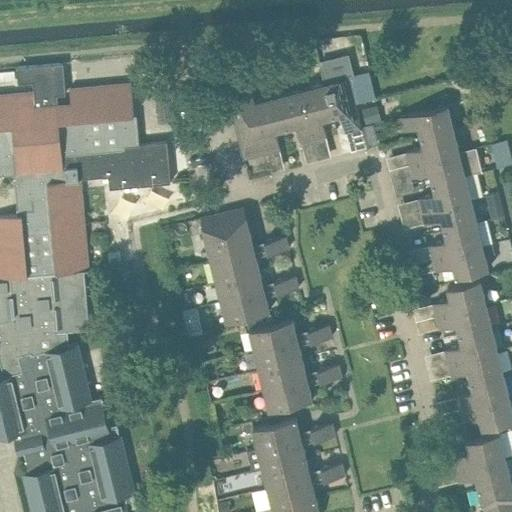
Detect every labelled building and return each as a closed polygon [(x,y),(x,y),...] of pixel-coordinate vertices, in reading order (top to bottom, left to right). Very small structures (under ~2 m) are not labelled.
[(299,45),(292,47),(294,60),(302,59),(299,45)] [(0,277),(84,270),(89,269),(80,178),(109,175),(110,188),(171,182),(167,141),(122,145),(119,116),(134,115),(131,82),(70,88),(72,111),(59,113),(57,94),(65,93),(62,61),(17,65),(18,82),(33,81),(34,91),(0,93),(0,171),(32,169),(36,212),(0,215),(0,277)] [(14,70),(0,71),(0,81),(15,80),(14,70)] [(324,83),(333,116),(357,110),(348,77),(324,83)] [(230,102),(254,96),(251,82),(226,88),(230,102)] [(324,83),(301,89),(314,138),(327,135),(322,118),(333,116),(324,83)] [(301,89),(278,95),(286,127),(296,125),(301,142),(314,138),(301,89)] [(255,100),(258,110),(261,124),(265,138),(268,152),(281,149),(276,130),(286,127),(278,95),(255,100)] [(258,110),(255,100),(254,96),(230,102),(233,116),(258,110)] [(377,104),(361,108),(366,125),(374,123),(381,121),(377,104)] [(421,136),(454,128),(448,104),(398,116),(402,130),(418,126),(421,136)] [(261,124),(258,110),(233,116),(237,130),(261,124)] [(381,121),(374,123),(376,131),(387,128),(385,119),(381,121)] [(265,138),(261,124),(237,130),(240,144),(265,138)] [(410,164),(459,151),(454,128),(421,136),(424,146),(407,150),(410,164)] [(268,152),(265,138),(240,144),(244,158),(268,152)] [(496,139),(498,162),(511,161),(510,138),(496,139)] [(433,183),(465,175),(459,151),(410,164),(413,177),(430,172),(433,183)] [(422,210),(471,198),(465,175),(433,183),(435,193),(418,197),(422,210)] [(502,179),(508,203),(511,201),(511,181),(511,177),(502,179)] [(422,210),(401,215),(404,227),(425,222),(425,223),(442,219),(444,229),(477,221),(471,198),(422,210)] [(230,210),(236,234),(250,230),(244,206),(230,210)] [(215,213),(221,238),(236,234),(230,210),(215,213)] [(207,241),(221,238),(215,213),(200,217),(207,241)] [(433,257),(483,244),(493,242),(487,218),(477,221),(444,229),(447,239),(430,243),(433,257)] [(221,238),(207,241),(211,260),(255,250),(250,230),(236,234),(221,238)] [(275,238),(278,250),(289,248),(286,235),(275,238)] [(278,250),(275,238),(265,240),(268,253),(278,250)] [(489,268),(483,244),(433,257),(436,269),(437,270),(453,265),(456,276),(489,268)] [(216,280),(260,269),(255,250),(211,260),(216,280)] [(120,251),(108,252),(109,263),(121,262),(120,251)] [(433,257),(413,262),(416,274),(436,269),(433,257)] [(221,300),(264,289),(260,269),(216,280),(221,300)] [(90,328),(84,270),(0,277),(0,358),(4,375),(0,375),(0,436),(19,432),(29,471),(22,472),(32,511),(140,511),(139,508),(138,509),(133,492),(135,491),(121,434),(119,434),(117,423),(110,425),(102,396),(92,398),(78,342),(68,345),(67,330),(90,328)] [(285,277),(288,290),(299,287),(296,275),(285,277)] [(288,290),(285,277),(274,280),(278,293),(288,290)] [(437,315),(486,303),(480,279),(448,287),(450,298),(433,302),(437,315)] [(264,289),(221,300),(226,321),(270,310),(264,289)] [(492,326),(486,303),(437,315),(440,328),(457,324),(459,334),(492,326)] [(247,329),(253,349),(298,338),(293,317),(247,329)] [(200,318),(185,321),(188,335),(203,331),(200,318)] [(318,326),(321,339),(332,336),(329,324),(318,326)] [(321,339),(318,326),(308,329),(311,342),(321,339)] [(445,348),(448,362),(497,349),(492,326),(459,334),(462,344),(445,348)] [(303,358),(298,338),(253,349),(258,369),(303,358)] [(503,372),(497,349),(448,362),(451,375),(468,370),(471,381),(503,372)] [(258,369),(264,389),(308,378),(303,358),(258,369)] [(328,366),(331,378),(342,376),(338,363),(328,366)] [(331,378),(328,366),(317,368),(321,381),(331,378)] [(457,395),(460,408),(509,396),(503,372),(471,381),(473,391),(457,395)] [(308,378),(264,389),(269,409),(313,398),(308,378)] [(138,386),(121,390),(124,401),(141,397),(138,386)] [(511,420),(511,407),(509,396),(460,408),(463,421),(480,417),(483,428),(511,420)] [(253,427),(257,447),(301,436),(296,416),(253,427)] [(321,425),(325,437),(335,435),(332,422),(321,425)] [(314,440),(325,437),(321,425),(311,427),(314,440)] [(457,473),(506,461),(499,432),(467,440),(469,451),(452,455),(457,473)] [(301,436),(257,447),(248,449),(253,469),(262,467),(306,456),(301,436)] [(311,476),(306,456),(262,467),(267,487),(311,476)] [(476,477),(481,497),(511,489),(511,483),(506,461),(457,473),(459,481),(476,477)] [(342,462),(331,464),(334,477),(345,474),(342,462)] [(334,477),(331,464),(321,467),(324,480),(334,477)] [(311,476),(267,487),(272,507),(316,496),(311,476)] [(511,511),(511,489),(481,497),(484,510),(480,511),(511,511)] [(319,511),(316,496),(272,507),(273,511),(319,511)] [(229,511),(227,500),(218,502),(220,511),(229,511)]
